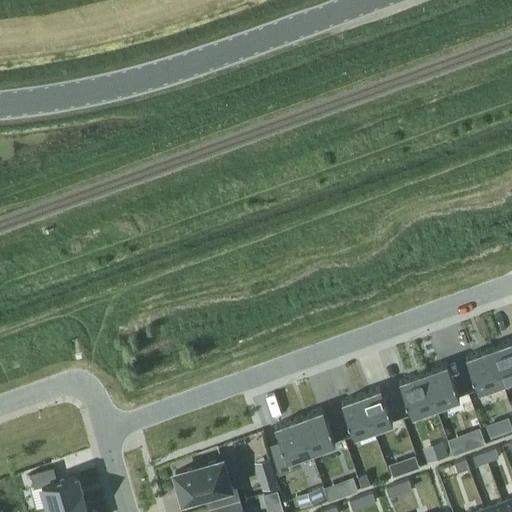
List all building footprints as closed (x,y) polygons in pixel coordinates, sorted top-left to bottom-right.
[(511,338),(489,347),(502,381),(511,376),(511,338)] [(489,347),(465,355),(478,389),(502,381),(489,347)] [(447,362),(423,371),(435,405),(459,396),(447,362)] [(423,371),(399,380),(411,413),(435,405),(423,371)] [(380,386),(360,393),(373,427),(392,420),(380,386)] [(360,393),(341,400),(353,434),(373,427),(360,393)] [(322,407),(298,416),(311,450),(335,441),(322,407)] [(280,441),(271,444),(279,472),(301,464),(297,455),(311,450),(298,416),(274,425),(280,441)] [(497,419),(486,423),(491,437),(502,433),(497,419)] [(411,462),(422,460),(417,436),(405,438),(411,462)] [(443,439),(423,446),(428,461),(448,454),(443,439)] [(495,446),(484,450),(487,460),(498,456),(495,446)] [(484,450),(472,454),(472,455),(476,464),(487,460),(484,450)] [(465,457),(454,461),(457,471),(469,466),(465,457)] [(221,458),(175,471),(183,498),(198,494),(199,496),(210,493),(213,503),(238,496),(233,479),(228,481),(221,458)] [(399,459),(388,463),(393,475),(404,471),(399,459)] [(53,466),(30,473),(34,486),(41,484),(48,508),(83,498),(76,474),(57,480),(53,466)] [(272,470),(257,475),(261,488),(276,484),(272,470)] [(365,472),(357,475),(361,486),(369,483),(365,472)] [(352,475),(342,478),(347,491),(357,488),(352,475)] [(408,478),(397,482),(400,491),(412,487),(408,478)] [(397,482),(385,486),(386,486),(389,495),(400,491),(397,482)] [(320,486),(311,489),(316,500),(324,497),(320,486)] [(276,488),(261,493),(264,501),(278,497),(276,488)] [(372,491),(360,495),(364,505),(375,500),(372,491)] [(360,495),(349,499),(352,509),(364,505),(360,495)] [(511,511),(511,496),(502,500),(506,511),(511,511)] [(86,511),(83,498),(48,508),(49,511),(86,511)] [(242,511),(239,500),(214,507),(215,511),(242,511)] [(506,511),(502,500),(484,507),(485,511),(506,511)]
